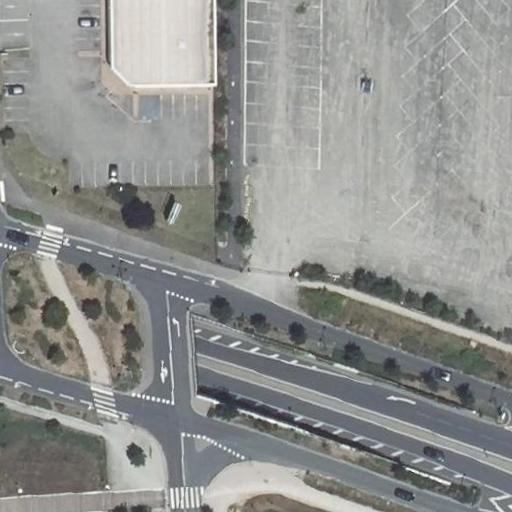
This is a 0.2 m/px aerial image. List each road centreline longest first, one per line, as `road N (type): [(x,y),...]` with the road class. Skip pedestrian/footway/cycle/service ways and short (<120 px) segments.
road 1 (secondary): [(0,313),(196,371),(511,487)]
road 2 (secondary): [(511,447),(0,285)]
road 3 (residential): [(511,401),(165,282)]
road 4 (residential): [(175,418),(458,511)]
road 5 (residential): [(0,368),(175,418)]
road 6 (residential): [(165,282),(0,232)]
road 7 (residential): [(175,418),(165,282)]
